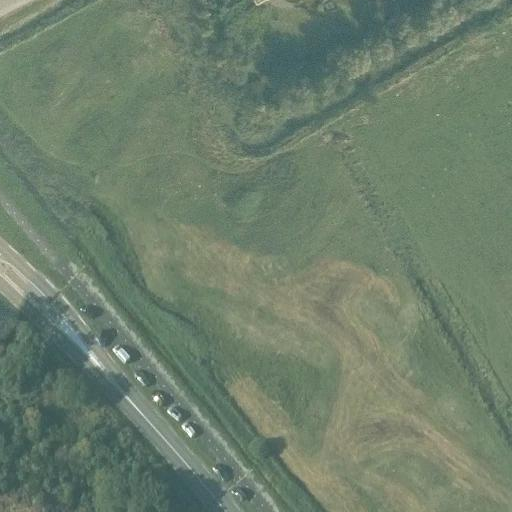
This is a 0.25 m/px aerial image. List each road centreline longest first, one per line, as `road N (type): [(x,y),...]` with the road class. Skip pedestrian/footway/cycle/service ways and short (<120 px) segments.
road 1 (secondary): [(144,420),(72,322),(0,248)]
road 2 (secondary): [(0,281),(144,420)]
road 3 (secondary): [(223,511),(144,420)]
